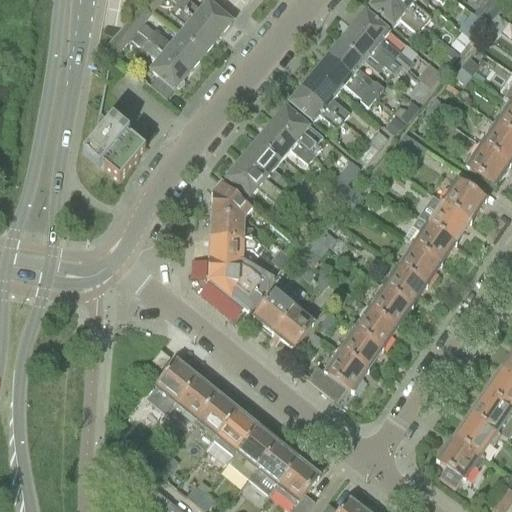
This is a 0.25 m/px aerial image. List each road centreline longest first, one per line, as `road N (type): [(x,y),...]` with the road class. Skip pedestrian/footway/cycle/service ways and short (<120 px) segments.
road 1 (tertiary): [(113,264),(176,167),(315,0)]
road 2 (residential): [(371,463),(113,264)]
road 3 (secondary): [(48,267),(52,190),(86,0)]
road 4 (secondary): [(56,0),(29,188),(4,259)]
road 5 (residential): [(371,463),(511,273)]
road 6 (secondary): [(29,511),(19,376),(46,281)]
